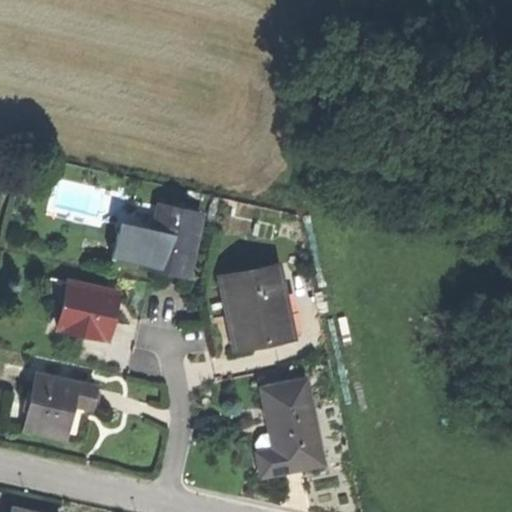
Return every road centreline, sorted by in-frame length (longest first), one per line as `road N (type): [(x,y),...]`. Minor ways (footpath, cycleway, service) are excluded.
road 1 (residential): [(166,503),(0,466)]
road 2 (residential): [(166,503),(181,419),(166,341)]
